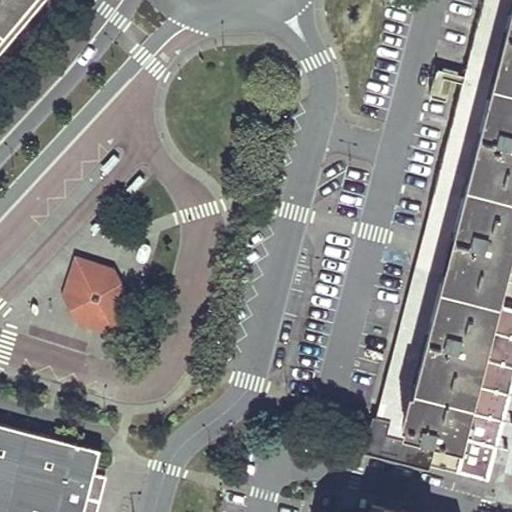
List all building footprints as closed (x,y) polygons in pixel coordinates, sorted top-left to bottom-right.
[(27,0),(0,0),(0,33),(7,25),(27,0)] [(478,31),(466,75),(455,119),(467,121),(464,135),(452,132),(432,207),(444,210),(389,419),(378,416),(370,447),(384,451),(388,435),(417,442),(421,427),(465,440),(458,470),(487,477),(511,379),(511,307),(500,304),(511,256),(511,0),(485,0),(481,17),(493,20),(490,34),(478,31)] [(490,34),(493,20),(481,17),(478,31),(490,34)] [(464,135),(467,121),(455,119),(452,132),(464,135)] [(121,159),(114,152),(100,167),(108,174),(121,159)] [(147,178),(140,172),(126,188),(133,194),(147,178)] [(389,419),(444,210),(432,207),(378,416),(389,419)] [(107,213),(104,211),(90,227),(97,233),(111,217),(107,213)] [(82,310),(76,298),(67,296),(75,271),(88,264),(114,272),(111,280),(116,291),(130,295),(115,265),(75,253),(62,293),(77,322),(82,310)] [(68,262),(62,256),(48,272),(54,278),(68,262)] [(116,291),(111,280),(114,272),(88,264),(75,271),(67,296),(76,298),(82,310),(77,322),(108,332),(122,325),(130,295),(116,291)] [(0,511),(85,511),(89,499),(102,449),(0,421),(0,511)]
